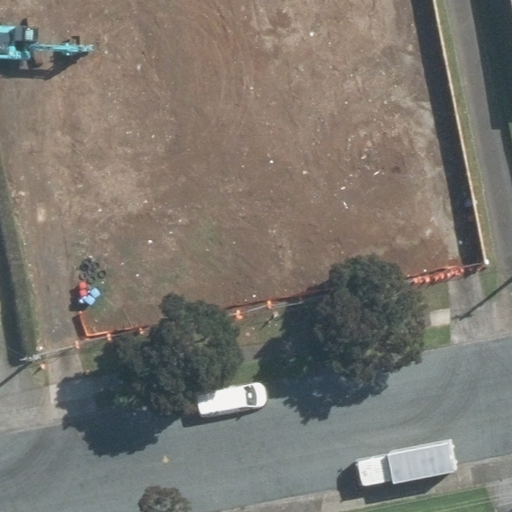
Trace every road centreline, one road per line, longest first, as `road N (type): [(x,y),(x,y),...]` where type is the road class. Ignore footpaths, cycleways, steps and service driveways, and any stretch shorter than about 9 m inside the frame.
road 1 (residential): [(0,493),(511,391)]
road 2 (unknown): [(209,0),(281,437)]
